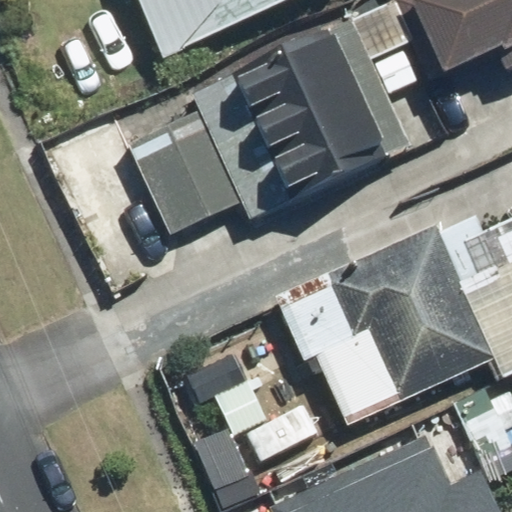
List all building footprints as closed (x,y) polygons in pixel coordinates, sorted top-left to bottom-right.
[(124,0),(125,1),(157,66),(309,0),(124,0)] [(511,0),(396,0),(389,4),(431,96),(493,68),(498,78),(511,71),(511,0)] [(197,118),(125,151),(166,240),(235,209),(243,226),(408,151),(410,155),(446,139),(444,135),(421,88),(385,104),(368,68),(406,50),(388,11),(349,29),(189,101),(197,118)] [(432,233),(271,306),(300,370),(312,365),(343,434),(493,366),(460,295),(496,279),(471,224),(435,240),(432,233)] [(438,511),(511,511),(511,440),(481,454),(496,486),(438,511)]
